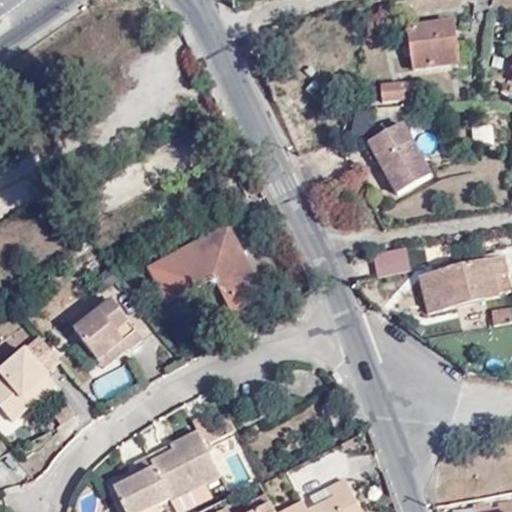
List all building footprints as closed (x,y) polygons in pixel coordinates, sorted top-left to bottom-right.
[(475,42),(493,45),(497,8),(479,5),(475,42)] [(418,75),(463,72),(459,27),(413,31),(418,75)] [(362,70),(356,98),(372,101),(378,73),(362,70)] [(385,109),(425,103),(422,85),(383,90),(385,109)] [(374,135),(371,116),(354,118),(356,137),(374,135)] [(400,195),(427,178),(396,127),(368,145),(400,195)] [(210,249),(200,244),(141,273),(162,306),(207,280),(227,314),(261,295),(234,246),(214,238),(210,249)] [(378,277),(413,270),(407,249),(374,256),(378,277)] [(429,311),(511,286),(502,255),(419,279),(429,311)] [(496,320),(511,316),(511,299),(493,304),(496,320)] [(117,301),(78,331),(102,363),(129,342),(134,349),(147,340),(117,301)] [(62,362),(43,340),(2,374),(7,379),(0,385),(0,405),(14,423),(32,408),(25,400),(50,378),(47,375),(62,362)] [(108,370),(134,349),(129,342),(102,363),(108,370)] [(91,382),(99,402),(136,386),(127,367),(91,382)] [(57,387),(50,378),(25,400),(32,408),(57,387)] [(56,415),(63,426),(77,416),(70,405),(56,415)] [(200,436),(203,442),(218,437),(209,412),(193,418),(200,436)] [(332,430),(342,426),(340,418),(329,421),(332,430)] [(343,431),(342,426),(332,430),(334,435),(343,431)] [(219,483),(203,442),(200,436),(168,450),(170,456),(149,466),(142,476),(113,490),(123,511),(148,511),(167,504),(168,507),(199,492),(219,483)] [(362,511),(351,488),(330,497),(331,503),(312,511),(307,511),(305,509),(297,511),(362,511)] [(188,511),(205,505),(199,492),(168,507),(170,511),(188,511)] [(500,507),(475,511),(511,511),(511,501),(500,504),(500,507)]
